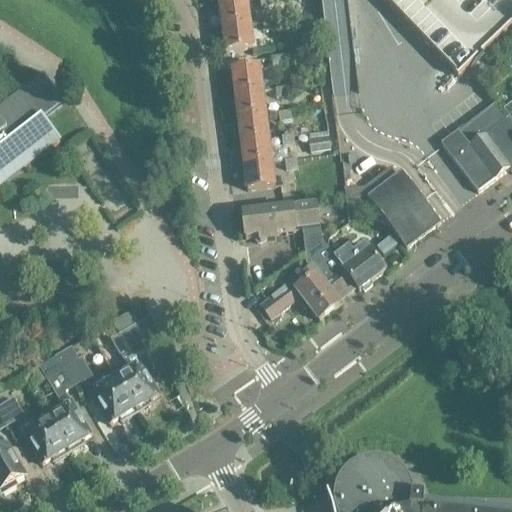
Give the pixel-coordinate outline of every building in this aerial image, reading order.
[(270,0),(258,2),(260,11),(272,10),(270,0)] [(348,14),(346,0),(320,0),(322,11),(329,10),(330,17),(348,14)] [(511,0),(379,0),(441,64),(455,79),(495,42),(511,25),(511,0)] [(220,29),(248,26),(245,2),(217,6),(220,29)] [(274,24),(262,26),(263,35),(275,34),(274,24)] [(248,26),(220,29),(223,54),(251,50),(248,26)] [(282,60),(270,62),(271,71),(283,70),(282,60)] [(233,98),(261,94),(258,69),(248,70),(245,68),(241,68),(240,72),(230,73),(233,98)] [(0,190),(60,144),(42,121),(64,104),(43,77),(0,110),(0,190)] [(286,92),(274,93),(275,103),(287,102),(286,92)] [(233,98),(236,121),(264,118),(261,94),(233,98)] [(511,132),(493,108),(440,145),(476,193),(511,167),(511,132)] [(289,116),(277,118),(278,128),(290,126),(289,116)] [(236,121),(239,145),(267,142),(264,118),(236,121)] [(292,140),(280,142),(281,151),(293,150),(292,140)] [(327,141),(307,144),(309,158),(329,155),(327,141)] [(242,169),(270,165),(267,142),(239,145),(242,169)] [(295,164),(283,165),(284,175),(296,174),(295,164)] [(270,165),(242,169),(246,194),(274,190),(270,165)] [(399,175),(366,200),(405,251),(438,225),(399,175)] [(315,209),(241,218),(244,242),(257,241),(258,246),(274,244),(273,239),(293,236),(293,235),(303,234),(306,254),(304,254),(305,266),(309,273),(317,283),(323,283),(330,278),(339,271),(321,247),(318,248),(316,232),(318,231),(315,209)] [(402,254),(398,250),(392,254),(396,259),(402,254)] [(341,274),(339,271),(330,278),(344,296),(353,290),(356,294),(360,291),(362,293),(370,287),(368,285),(383,273),(367,253),(341,274)] [(317,283),(309,273),(300,280),(298,279),(258,309),(268,322),(296,301),(303,310),(305,309),(317,323),(338,308),(334,303),(344,296),(330,278),(323,283),(317,283)] [(128,373),(114,382),(135,416),(150,407),(147,403),(157,398),(133,358),(157,344),(145,323),(148,321),(148,320),(95,351),(108,373),(126,363),(128,367),(125,369),(128,373)] [(62,371),(72,388),(83,382),(89,391),(87,392),(108,427),(117,421),(120,425),(135,416),(114,382),(101,390),(98,385),(94,387),(78,361),(62,371)] [(60,414),(46,423),(67,457),(82,447),(80,444),(89,438),(68,403),(67,404),(61,395),(72,388),(62,371),(45,381),(60,407),(57,409),(60,414)] [(11,401),(0,407),(0,421),(5,429),(15,422),(21,431),(19,432),(41,468),(49,462),(52,466),(67,457),(46,423),(33,431),(30,426),(27,427),(11,401)] [(0,496),(14,488),(12,484),(21,479),(0,443),(0,431),(5,429),(0,421),(0,496)] [(450,511),(424,509),(424,503),(412,503),(410,492),(405,482),(398,474),(389,469),(378,466),(367,466),(357,469),(348,475),(340,483),(335,492),(334,503),(334,511),(450,511)]
